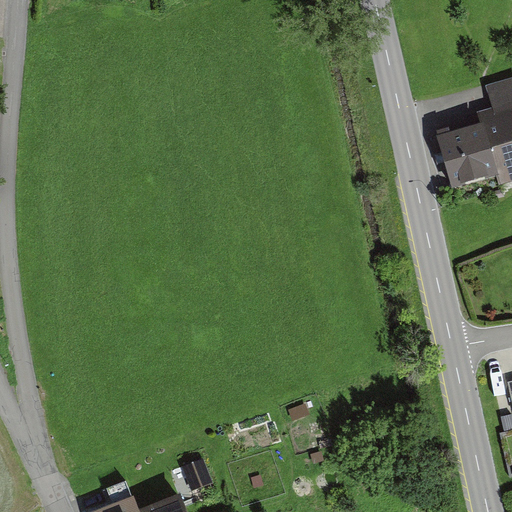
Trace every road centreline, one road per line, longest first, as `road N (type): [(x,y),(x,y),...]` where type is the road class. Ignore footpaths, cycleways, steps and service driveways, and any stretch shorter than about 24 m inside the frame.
road 1 (tertiary): [(489,511),(375,0)]
road 2 (unclassified): [(20,0),(11,267),(39,459)]
